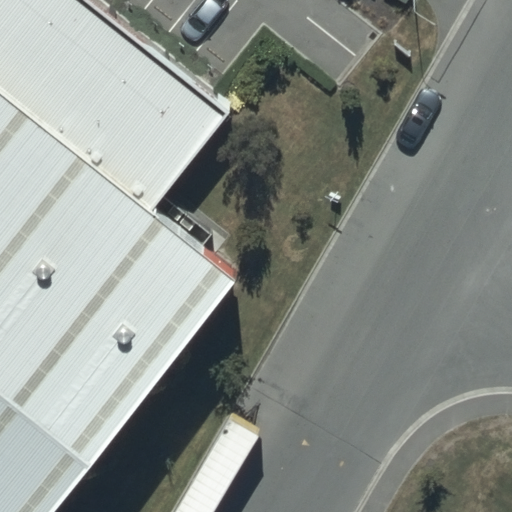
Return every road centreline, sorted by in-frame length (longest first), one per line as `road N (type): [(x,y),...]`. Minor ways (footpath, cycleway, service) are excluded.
road 1 (unclassified): [(434,229),(269,511)]
road 2 (unclassified): [(511,93),(434,229)]
